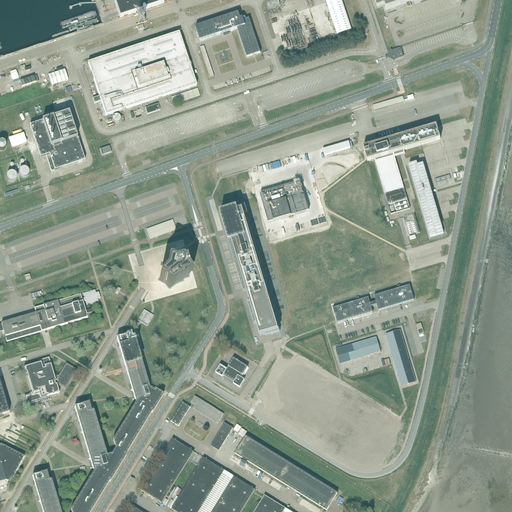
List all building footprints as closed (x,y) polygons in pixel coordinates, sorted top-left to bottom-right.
[(163,0),(162,0),(121,0),(115,2),(115,4),(118,13),(119,16),(120,18),(124,17),(127,15),(128,15),(128,16),(164,3),(164,2),(164,1),(163,0)] [(325,0),(337,35),(352,30),(341,0),(325,0)] [(374,0),(377,7),(384,5),(386,10),(406,3),(407,4),(408,4),(408,3),(410,2),(416,0),(374,0)] [(239,13),(196,27),(200,41),(237,29),(247,57),(261,53),(249,18),(243,20),(243,18),(240,19),(239,13)] [(99,97),(102,106),(106,116),(123,111),(158,99),(196,86),(190,67),(189,63),(179,33),(88,63),(99,97)] [(403,56),(402,53),(401,49),(400,49),(392,52),(391,51),(388,57),(394,60),(395,59),(403,56)] [(68,81),(67,77),(65,70),(48,75),(52,86),(68,81)] [(171,98),(172,102),(199,93),(197,89),(171,98)] [(403,97),(373,106),(374,111),(404,102),(403,97)] [(160,110),(158,104),(145,108),(147,115),(160,110)] [(40,123),(30,126),(30,129),(31,130),(31,131),(33,135),(33,136),(33,137),(36,147),(37,149),(38,151),(41,150),(45,149),(45,150),(46,151),(44,151),(44,152),(48,164),(49,166),(51,171),(51,172),(70,166),(85,161),(84,159),(85,158),(82,147),(80,147),(79,145),(78,142),(77,139),(77,137),(76,136),(78,135),(71,115),(70,116),(69,113),(51,119),(50,119),(49,119),(42,122),(41,122),(40,123)] [(369,146),(367,147),(363,148),(364,150),(366,158),(367,159),(367,160),(367,161),(372,160),(373,160),(374,159),(385,194),(404,189),(402,182),(402,180),(395,157),(401,156),(404,155),(405,154),(404,151),(421,146),(421,145),(440,140),(436,126),(375,144),(376,146),(370,147),(369,146)] [(26,143),(23,135),(19,136),(10,139),(12,147),(13,147),(26,143)] [(111,152),(109,146),(100,149),(102,156),(111,152)] [(409,165),(430,237),(444,233),(423,164),(418,166),(417,163),(409,165)] [(26,177),(27,177),(28,176),(28,175),(28,174),(28,173),(28,172),(28,171),(27,170),(26,169),(25,169),(24,169),(23,169),(22,169),(21,169),(21,170),(20,171),(19,172),(19,173),(19,174),(19,175),(20,176),(21,177),(22,178),(23,178),(24,178),(25,178),(26,177)] [(14,181),(15,181),(15,180),(16,179),(16,178),(16,177),(16,176),(15,175),(15,174),(14,174),(13,173),(12,173),(11,173),(10,173),(9,173),(8,174),(8,175),(7,176),(7,177),(7,178),(7,179),(8,180),(8,181),(9,181),(10,182),(11,182),(12,182),(13,182),(14,181)] [(435,180),(436,184),(451,180),(450,176),(435,180)] [(305,183),(262,195),(270,224),(314,211),(305,183)] [(404,189),(385,194),(388,205),(407,200),(404,190),(404,189)] [(243,208),(221,214),(229,241),(232,241),(234,249),(235,248),(237,252),(235,253),(237,258),(238,258),(238,259),(237,260),(260,336),(273,333),(273,334),(280,332),(267,287),(265,288),(265,285),(267,284),(256,246),(255,246),(253,246),(252,243),(255,243),(252,234),(250,226),(249,224),(248,222),(248,220),(248,219),(245,220),(244,216),(245,215),(243,208)] [(146,229),(150,240),(156,237),(170,233),(176,230),(173,220),(146,229)] [(168,267),(167,269),(167,272),(162,278),(161,277),(159,279),(159,280),(160,280),(165,283),(169,289),(176,284),(183,280),(182,279),(189,277),(185,269),(182,262),(175,264),(171,262),(170,262),(170,261),(169,261),(169,262),(168,267)] [(409,286),(374,296),(376,302),(376,303),(377,305),(379,311),(387,309),(414,301),(409,286)] [(1,324),(3,331),(4,332),(5,338),(7,342),(42,332),(41,331),(47,329),(47,330),(62,326),(67,324),(87,318),(87,316),(86,315),(88,315),(91,313),(91,310),(85,312),(85,311),(82,302),(84,302),(85,301),(87,306),(98,302),(97,299),(100,298),(99,293),(96,293),(95,290),(83,294),(84,298),(83,299),(82,299),(80,295),(34,308),(36,313),(35,314),(34,314),(1,324)] [(368,298),(332,309),(337,324),(372,313),(371,307),(377,305),(376,303),(376,302),(370,304),(368,298)] [(140,322),(147,326),(153,316),(151,314),(144,310),(138,320),(140,322)] [(394,364),(401,387),(416,382),(400,331),(386,335),(394,364)] [(135,401),(136,403),(152,399),(148,388),(149,387),(148,387),(146,379),(146,378),(142,365),(142,363),(141,361),(141,359),(138,351),(138,352),(135,343),(136,343),(136,342),(135,343),(135,342),(133,343),(131,334),(130,334),(117,338),(118,343),(119,343),(120,343),(121,347),(120,347),(119,347),(119,348),(120,348),(122,356),(122,357),(122,356),(125,365),(124,365),(125,365),(128,374),(127,374),(128,374),(130,383),(132,389),(133,392),(132,392),(133,392),(134,392),(135,394),(135,396),(134,396),(134,397),(135,401)] [(336,350),(340,364),(380,352),(376,338),(336,350)] [(41,362),(24,367),(26,374),(27,374),(27,375),(27,376),(28,377),(33,393),(26,395),(25,396),(24,396),(27,405),(41,401),(47,399),(47,397),(59,393),(58,386),(60,386),(65,389),(77,370),(66,363),(59,376),(56,377),(55,377),(49,358),(40,360),(41,362)] [(227,369),(220,365),(216,373),(218,374),(222,377),(223,375),(234,382),(233,384),(237,386),(240,388),(244,380),(241,378),(242,376),(247,368),(233,359),(228,367),(227,369)] [(9,412),(1,386),(0,384),(0,415),(0,416),(2,415),(8,414),(9,413),(9,412)] [(91,511),(109,482),(110,482),(127,455),(126,455),(152,413),(163,395),(155,390),(154,391),(152,390),(148,388),(152,399),(136,403),(113,440),(115,449),(112,455),(107,456),(110,467),(94,472),(71,509),(71,511),(91,511)] [(196,406),(194,409),(218,424),(221,418),(224,414),(195,396),(191,403),(195,405),(196,406)] [(190,407),(183,402),(171,422),(178,426),(185,416),(190,407)] [(93,470),(94,472),(110,467),(107,456),(106,456),(104,448),(100,433),(100,432),(96,420),(96,421),(93,412),(94,412),(93,412),(92,412),(91,412),(89,403),(88,403),(74,407),(76,412),(77,412),(78,414),(79,416),(78,416),(77,416),(77,417),(78,417),(80,425),(80,426),(80,425),(83,434),(82,434),(82,435),(83,434),(85,443),(86,443),(88,452),(90,460),(91,461),(90,461),(91,461),(92,461),(92,463),(93,465),(92,465),(92,466),(93,470)] [(211,446),(215,449),(219,451),(233,429),(225,423),(211,446)] [(247,432),(242,429),(239,434),(244,437),(247,432)] [(291,465),(246,436),(235,454),(288,487),(291,489),(295,491),(301,495),(327,511),(333,500),(338,494),(293,466),(292,465),(291,465)] [(146,494),(151,497),(183,445),(173,439),(141,490),(146,494)] [(0,492),(6,491),(11,481),(10,480),(12,479),(24,457),(1,444),(0,445),(0,444),(0,492)] [(183,445),(151,497),(156,500),(162,503),(173,486),(188,461),(193,453),(194,452),(183,445)] [(193,453),(188,461),(198,467),(203,458),(193,453)] [(175,511),(184,511),(214,464),(203,458),(198,467),(178,499),(175,503),(173,507),(171,509),(175,511)] [(214,464),(184,511),(199,511),(224,471),(214,464)] [(199,511),(212,511),(234,477),(224,471),(199,511)] [(60,511),(58,503),(57,501),(54,490),(51,481),(50,481),(49,481),(46,472),(32,477),(34,481),(35,481),(36,483),(36,485),(35,485),(35,486),(38,494),(37,494),(38,495),(41,503),(40,503),(40,504),(41,503),(43,511),(60,511)] [(226,511),(245,483),(234,477),(212,511),(226,511)] [(245,483),(226,511),(241,511),(253,493),(255,490),(245,483)] [(269,511),(275,502),(265,496),(262,499),(254,511),(269,511)] [(275,502),(269,511),(283,511),(286,509),(275,502)]
